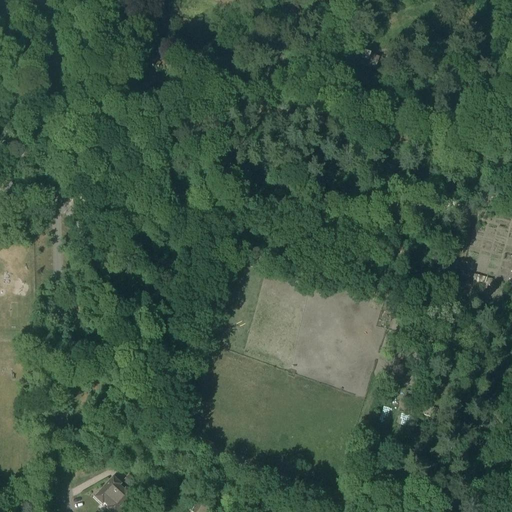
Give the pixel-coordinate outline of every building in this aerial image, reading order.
[(405,55),(413,47),(408,41),(399,49),(405,55)] [(375,69),(378,59),(364,54),(360,65),(375,69)] [(324,117),(317,116),(314,131),(320,132),(324,117)] [(491,285),(492,278),(461,271),(460,277),(491,285)] [(449,330),(446,339),(452,340),(455,331),(449,330)] [(418,351),(416,359),(427,362),(430,354),(418,351)] [(421,404),(418,414),(424,415),(424,414),(429,416),(430,414),(431,414),(432,411),(432,409),(426,407),(426,406),(421,404)] [(123,482),(131,489),(137,483),(129,475),(123,482)] [(124,491),(119,487),(121,485),(113,478),(94,498),(102,505),(104,504),(109,508),(107,510),(109,511),(119,511),(133,497),(125,489),(124,491)] [(191,511),(195,511),(203,500),(195,495),(186,509),(191,511)]
